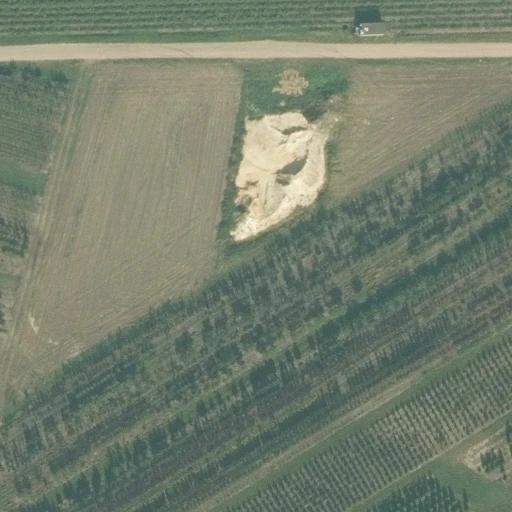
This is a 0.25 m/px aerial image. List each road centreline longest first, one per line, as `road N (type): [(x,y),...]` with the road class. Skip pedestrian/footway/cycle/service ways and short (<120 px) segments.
road 1 (track): [(511,53),(0,56)]
road 2 (track): [(0,391),(99,54)]
